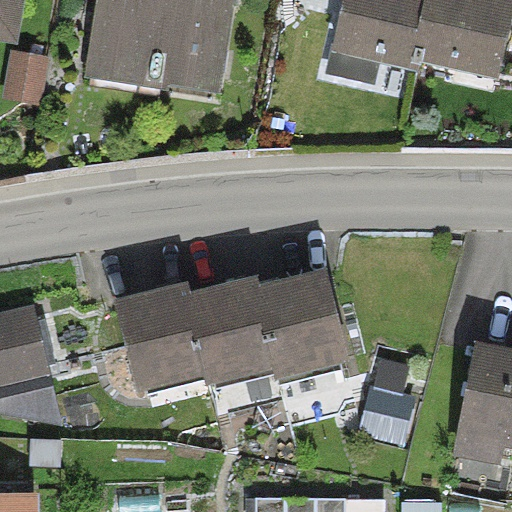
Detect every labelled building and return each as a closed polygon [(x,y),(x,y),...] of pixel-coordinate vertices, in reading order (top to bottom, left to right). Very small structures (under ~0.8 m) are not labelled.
[(0,0),(0,38),(7,40),(13,0),(0,0)] [(210,82),(222,0),(111,0),(110,7),(100,6),(92,58),(144,67),(143,79),(145,83),(149,85),(154,84),(157,82),(160,74),(210,82)] [(372,57),(414,67),(428,0),(344,0),(327,74),(367,83),(372,57)] [(491,78),(508,0),(428,0),(414,67),(416,67),(418,61),(491,78)] [(341,360),(320,280),(255,297),(269,367),(272,378),(341,360)] [(203,384),(269,367),(255,297),(252,286),(185,302),(200,373),(203,384)] [(134,390),(200,373),(185,302),(183,292),(114,309),(134,390)] [(0,418),(55,428),(29,320),(0,326),(0,418)] [(511,444),(511,362),(474,355),(458,434),(511,444)] [(369,436),(398,443),(408,406),(379,399),(369,436)] [(0,511),(27,511),(27,500),(0,500),(0,511)] [(376,511),(376,508),(341,508),(341,502),(251,502),(251,511),(376,511)]
